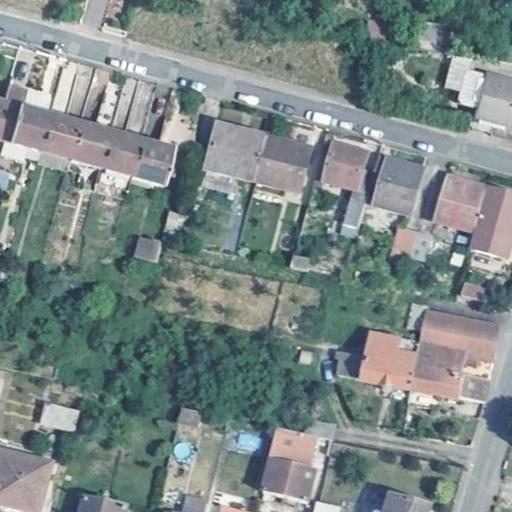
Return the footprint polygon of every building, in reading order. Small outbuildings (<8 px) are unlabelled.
[(495,79),(476,74),(467,107),(485,113),(483,120),(511,127),(511,80),(496,76),(495,79)] [(0,140),(40,152),(51,114),(24,106),(28,89),(10,85),(5,101),(0,119),(0,140)] [(71,161),(82,123),(51,114),(40,152),(71,161)] [(101,170),(112,131),(82,123),(71,161),(101,170)] [(257,183),(269,137),(222,125),(209,170),(257,183)] [(101,170),(132,178),(143,139),(112,131),(101,170)] [(313,149),(269,137),(257,183),(301,195),(313,149)] [(174,148),(143,139),(132,178),(163,187),(174,148)] [(373,188),(377,174),(366,171),(370,154),(336,145),(326,182),(355,190),(343,235),(359,238),(373,188)] [(377,174),(373,188),(381,190),(376,208),(414,218),(425,172),(381,159),(377,174)] [(257,183),(209,170),(207,177),(255,189),(257,183)] [(488,188),(450,178),(438,223),(475,233),(488,188)] [(511,256),(511,196),(490,190),(473,251),(510,262),(511,256)] [(395,256),(412,260),(419,234),(402,230),(395,256)] [(419,234),(412,260),(427,264),(434,238),(419,234)] [(163,241),(143,235),(140,245),(160,251),(163,241)] [(313,262),(296,258),(293,269),(310,274),(313,262)] [(485,291),(466,287),(464,301),(484,304),(485,291)] [(424,333),(421,344),(413,392),(460,400),(460,398),(486,404),(488,398),(490,381),(463,376),(465,364),(480,366),(481,359),(494,362),(501,327),(427,313),(424,333)] [(413,392),(421,344),(374,335),(369,358),(339,352),(337,360),(343,360),(340,376),(365,381),(364,382),(413,392)] [(74,432),(79,409),(43,402),(38,424),(74,432)] [(205,413),(184,408),(179,428),(202,428),(205,413)] [(311,419),(308,435),(319,437),(335,440),(338,425),(311,419)] [(281,430),(267,494),(309,506),(317,471),(310,469),(319,437),(308,435),(281,430)] [(43,511),(55,465),(3,453),(0,464),(0,505),(30,511),(43,511)] [(432,511),(434,508),(394,497),(389,511),(432,511)] [(127,511),(128,508),(88,500),(84,511),(127,511)]
